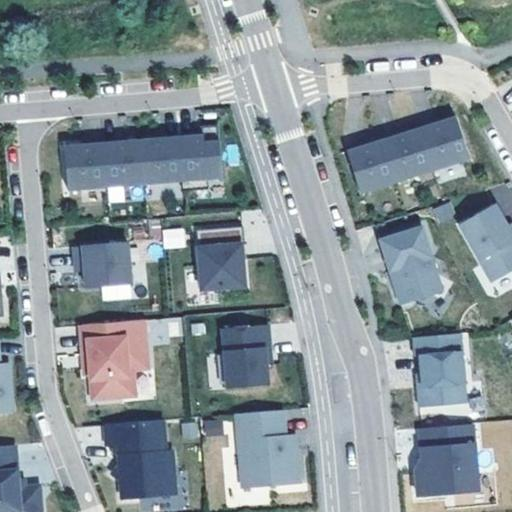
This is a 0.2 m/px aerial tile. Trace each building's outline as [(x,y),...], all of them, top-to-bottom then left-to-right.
[(456,116),(347,150),(360,193),(469,158),(456,116)] [(201,134),(64,146),(68,190),(183,180),(183,190),(208,188),(207,179),(222,177),(218,124),(200,125),(201,134)] [(449,203),(436,210),(441,221),(455,214),(449,203)] [(461,225),(492,281),(511,269),(511,235),(507,228),(495,206),(461,225)] [(197,230),(203,290),(246,286),(244,258),(239,259),(238,245),(245,244),(243,226),(197,230)] [(422,226),(385,238),(398,281),(395,287),(401,303),(442,290),(422,226)] [(163,228),(164,247),(185,247),(185,227),(163,228)] [(385,238),(381,239),(395,287),(398,281),(385,238)] [(128,242),(74,246),(75,263),(84,262),(85,271),(86,286),(131,283),(128,242)] [(246,258),(245,244),(238,245),(239,259),(244,258),(246,258)] [(84,262),(75,263),(76,271),(85,271),(84,262)] [(130,297),(130,285),(101,287),(101,298),(130,297)] [(145,320),(80,325),(83,354),(88,354),(90,373),(92,399),(136,396),(134,369),(149,368),(145,320)] [(222,328),(228,387),(268,384),(266,362),(264,347),(270,346),(268,324),(222,328)] [(461,332),(413,337),(415,355),(419,355),(421,372),(422,386),(417,386),(419,406),(467,402),(461,332)] [(0,411),(12,410),(8,364),(0,364),(0,411)] [(284,409),(237,413),(243,488),(300,483),(298,455),(293,455),(291,434),(286,434),(284,409)] [(219,418),(203,420),(205,436),(221,434),(219,418)] [(163,419),(105,424),(106,445),(118,444),(119,465),(113,473),(121,480),(122,498),(169,494),(167,471),(174,470),(172,451),(166,452),(163,419)] [(473,423),(420,428),(423,457),(428,457),(429,467),(416,468),(419,496),(446,493),(445,490),(454,490),(454,493),(478,490),(473,423)] [(15,444),(0,445),(0,511),(42,511),(40,485),(25,487),(19,487),(18,480),(15,444)] [(174,470),(167,471),(169,494),(176,494),(174,470)]
